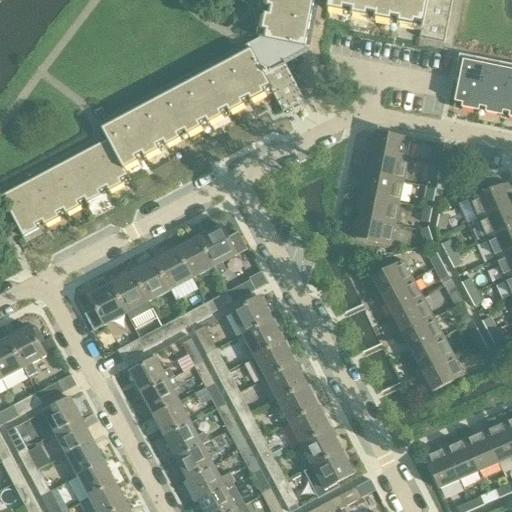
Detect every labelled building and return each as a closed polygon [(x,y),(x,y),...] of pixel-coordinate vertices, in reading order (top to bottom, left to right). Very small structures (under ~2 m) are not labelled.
[(266,0),(259,39),(303,48),(305,48),(314,0),(266,0)] [(419,39),(420,39),(444,44),(452,0),(328,0),(327,11),(421,29),(419,39)] [(250,50),(228,62),(250,102),(270,92),(281,113),(304,100),(279,54),(267,53),(255,59),(250,50)] [(511,70),(462,61),(453,107),(511,118),(511,70)] [(228,62),(207,73),(228,114),(250,102),(228,62)] [(207,73),(186,84),(207,125),(228,114),(207,73)] [(186,84),(164,96),(186,136),(207,125),(186,84)] [(164,96),(143,107),(164,148),(186,136),(164,96)] [(143,107),(122,119),(143,159),(164,148),(143,107)] [(100,130),(106,141),(121,170),(123,170),(143,159),(122,119),(100,130)] [(376,133),(372,154),(408,159),(411,140),(376,133)] [(106,141),(84,153),(106,193),(129,181),(123,170),(121,170),(106,141)] [(444,146),(436,145),(433,158),(442,160),(444,146)] [(84,153),(64,164),(85,204),(106,193),(84,153)] [(372,154),(368,175),(403,180),(408,159),(372,154)] [(64,164),(43,175),(64,216),(85,204),(64,164)] [(437,182),(440,168),(431,167),(429,180),(437,182)] [(43,175),(22,186),(43,227),(64,216),(43,175)] [(368,175),(364,195),(399,201),(403,180),(368,175)] [(468,200),(477,221),(510,206),(503,192),(509,190),(507,183),(468,200)] [(22,238),(43,227),(22,186),(0,197),(22,238)] [(433,203),(436,190),(427,188),(425,201),(433,203)] [(364,195),(360,216),(395,222),(399,201),(364,195)] [(511,211),(510,206),(477,221),(471,223),(474,228),(474,230),(472,231),(475,238),(477,241),(478,241),(479,240),(479,242),(480,242),(480,243),(482,242),(486,240),(511,228),(511,211)] [(429,224),(432,211),(423,209),(420,222),(429,224)] [(390,247),(395,222),(360,216),(355,240),(390,247)] [(448,217),(439,216),(436,229),(445,231),(448,217)] [(221,227),(198,239),(214,268),(220,278),(227,274),(222,264),(237,256),(247,251),(238,234),(228,239),(221,227)] [(511,228),(486,240),(494,260),(511,252),(511,228)] [(430,229),(421,232),(425,244),(434,241),(430,229)] [(198,239),(176,250),(192,280),(214,268),(198,239)] [(449,242),(441,246),(447,258),(455,254),(449,242)] [(176,250),(155,262),(170,291),(192,280),(176,250)] [(511,252),(494,260),(503,280),(511,276),(511,252)] [(442,265),(436,254),(428,258),(435,270),(442,265)] [(462,266),(455,254),(447,258),(454,270),(462,266)] [(372,294),(376,300),(413,281),(402,261),(371,278),(378,291),(372,294)] [(155,262),(133,273),(148,303),(149,303),(170,291),(155,262)] [(449,277),(442,265),(435,270),(441,281),(449,277)] [(133,273),(111,285),(127,314),(126,314),(131,322),(153,310),(149,303),(148,303),(133,273)] [(511,276),(503,280),(511,300),(511,299),(511,276)] [(469,280),(462,284),(468,296),(476,292),(469,280)] [(385,304),(391,316),(423,300),(413,281),(376,300),(379,306),(385,304)] [(249,282),(227,293),(232,304),(254,292),(249,282)] [(87,315),(85,316),(85,317),(89,324),(93,332),(103,327),(126,314),(127,314),(111,285),(88,297),(94,310),(93,311),(87,315)] [(463,304),(457,292),(449,296),(455,308),(463,304)] [(482,304),(476,292),(468,296),(474,308),(482,304)] [(227,293),(204,305),(210,316),(232,304),(227,293)] [(260,298),(230,314),(242,337),(272,321),(260,298)] [(393,333),(396,339),(433,319),(423,300),(391,316),(399,330),(393,333)] [(469,316),(463,304),(455,308),(461,320),(469,316)] [(204,305),(189,313),(194,324),(210,316),(204,305)] [(182,317),(168,324),(174,334),(188,327),(182,317)] [(405,341),(412,355),(443,338),(433,319),(396,339),(399,344),(405,341)] [(490,319),(482,323),(488,335),(496,330),(490,319)] [(272,321),(242,337),(254,359),(283,343),(272,321)] [(31,330),(29,327),(5,340),(22,370),(23,370),(27,378),(36,373),(32,365),(45,357),(38,344),(44,342),(36,327),(31,330)] [(160,328),(148,335),(153,345),(166,339),(160,328)] [(483,342),(477,330),(469,334),(475,346),(483,342)] [(503,342),(496,330),(488,335),(495,346),(503,342)] [(208,336),(199,341),(207,356),(216,351),(208,336)] [(413,371),(416,377),(453,357),(443,338),(412,355),(419,368),(413,371)] [(0,381),(22,370),(5,340),(0,343),(0,381)] [(143,350),(138,340),(117,351),(123,361),(143,350)] [(192,341),(183,345),(195,367),(197,366),(195,364),(200,362),(202,360),(192,341)] [(489,354),(483,342),(475,346),(482,358),(489,354)] [(254,359),(249,362),(261,383),(266,381),(295,365),(283,343),(254,359)] [(219,357),(210,362),(219,378),(228,373),(219,357)] [(432,393),(464,377),(453,357),(416,377),(420,383),(425,380),(432,393)] [(167,380),(167,381),(173,378),(169,369),(163,372),(156,359),(129,373),(140,394),(166,380),(166,381),(167,380)] [(197,366),(195,367),(206,388),(214,383),(202,360),(200,362),(195,364),(197,366)] [(295,365),(266,381),(277,403),(303,389),(307,387),(304,381),(295,365)] [(69,376),(58,382),(35,395),(41,406),(75,387),(69,376)] [(231,379),(222,384),(230,399),(240,395),(231,379)] [(178,403),(179,402),(167,381),(167,380),(166,381),(166,380),(140,394),(152,416),(178,402),(178,403)] [(214,383),(206,388),(218,411),(220,410),(218,407),(225,403),(214,383)] [(303,389),(277,403),(289,425),(303,417),(319,409),(307,387),(303,389)] [(41,406),(35,395),(13,407),(18,418),(41,406)] [(54,436),(81,421),(69,399),(43,414),(54,436)] [(242,400),(233,405),(242,422),(251,417),(242,400)] [(189,424),(190,423),(179,402),(178,403),(178,402),(152,416),(163,438),(189,423),(189,424)] [(225,403),(218,407),(220,410),(218,411),(229,431),(237,426),(225,403)] [(0,427),(18,418),(13,407),(0,413),(0,427)] [(303,417),(289,425),(301,447),(303,445),(331,430),(319,409),(303,417)] [(81,421),(54,436),(66,457),(93,443),(81,421)] [(189,423),(163,438),(175,459),(201,445),(201,446),(202,445),(202,446),(208,442),(204,434),(197,437),(190,423),(189,424),(189,423)] [(255,423),(245,428),(254,444),(263,439),(255,423)] [(511,441),(504,423),(484,432),(499,464),(510,459),(511,462),(511,441)] [(237,426),(229,431),(241,453),(243,452),(241,449),(248,445),(237,426)] [(17,455),(26,450),(15,429),(6,433),(17,455)] [(303,445),(301,447),(304,452),(312,468),(343,452),(331,430),(303,445)] [(484,432),(465,441),(479,473),(499,464),(484,432)] [(0,461),(1,464),(10,459),(0,439),(0,461)] [(465,441),(445,450),(459,482),(479,473),(465,441)] [(77,478),(104,464),(93,443),(66,457),(77,478)] [(213,468),(202,446),(202,445),(201,446),(201,445),(175,459),(186,481),(212,467),(213,468)] [(243,452),(241,453),(252,473),(260,469),(248,445),(241,449),(243,452)] [(267,446),(258,451),(266,466),(275,461),(267,446)] [(26,450),(17,455),(29,477),(38,472),(26,450)] [(445,450),(425,459),(439,491),(459,482),(445,450)] [(312,468),(303,473),(318,500),(340,488),(337,484),(355,474),(343,452),(312,468)] [(10,459),(1,464),(12,485),(22,480),(10,459)] [(104,464),(77,478),(89,500),(116,486),(104,464)] [(278,466),(269,471),(277,487),(287,482),(278,466)] [(220,479),(213,468),(212,467),(186,481),(198,503),(224,488),(224,489),(225,489),(233,484),(234,484),(229,474),(220,479)] [(260,469),(252,473),(264,497),(266,496),(264,492),(270,488),(260,469)] [(40,497),(49,493),(38,472),(29,477),(40,497)] [(12,485),(24,507),(33,501),(22,480),(12,485)] [(244,505),(233,484),(225,489),(224,489),(224,488),(198,503),(202,511),(231,511),(236,510),(244,505)] [(116,486),(89,500),(95,511),(118,511),(127,507),(116,486)] [(499,500),(511,494),(508,486),(495,492),(499,500)] [(282,511),(270,488),(264,492),(266,496),(264,497),(272,511),(282,511)] [(290,488),(280,493),(289,509),(298,504),(290,488)] [(357,488),(334,500),(339,509),(338,509),(340,511),(362,499),(357,488)] [(59,511),(49,493),(40,497),(47,511),(59,511)] [(481,498),(469,503),(472,511),(485,506),(481,498)] [(314,511),(332,511),(338,509),(339,509),(334,500),(314,511)] [(38,511),(33,501),(24,507),(26,511),(38,511)] [(458,511),(471,511),(472,511),(469,503),(457,509),(458,511)]
